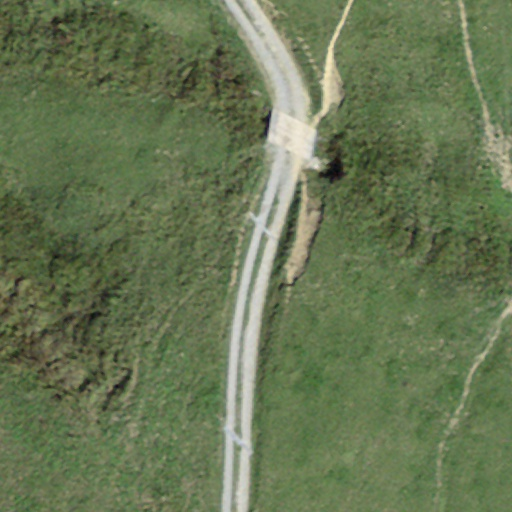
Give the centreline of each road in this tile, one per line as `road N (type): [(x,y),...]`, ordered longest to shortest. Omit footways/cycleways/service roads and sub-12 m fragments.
road 1 (track): [(237,511),(254,288),(298,119)]
road 2 (track): [(298,119),(287,83),(239,0)]
